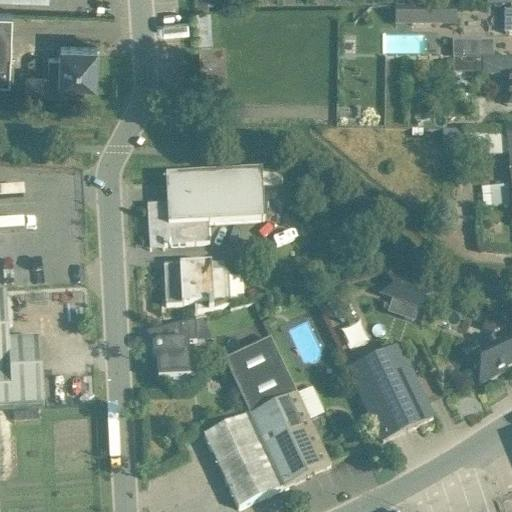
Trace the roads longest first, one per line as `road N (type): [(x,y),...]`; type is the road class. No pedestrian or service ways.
road 1 (unclassified): [(124,511),(105,172),(141,100),(140,0)]
road 2 (unclassified): [(358,511),(511,422)]
